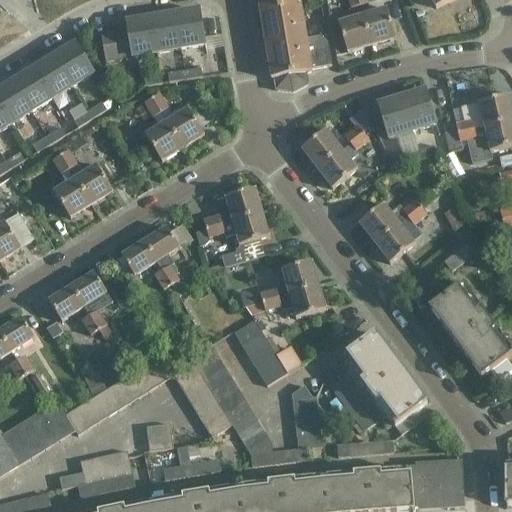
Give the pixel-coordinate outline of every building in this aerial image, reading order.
[(256,0),(260,18),(300,11),(298,0),(256,0)] [(359,8),(356,0),(347,0),(350,10),(359,8)] [(428,0),(434,10),(454,0),(428,0)] [(362,18),(370,49),(394,41),(386,10),(362,18)] [(300,11),(260,18),(270,81),(273,80),(275,92),(292,94),(307,86),(304,75),(311,74),(310,71),(330,68),(325,36),(305,39),(300,11)] [(175,16),(181,51),(206,47),(200,12),(175,16)] [(157,55),(181,51),(175,16),(151,21),(157,55)] [(346,56),(370,49),(362,18),(337,25),(346,56)] [(132,59),(157,55),(151,21),(126,25),(127,32),(132,59)] [(114,34),(118,62),(132,59),(127,32),(114,34)] [(105,64),(118,62),(114,34),(100,36),(105,64)] [(54,60),(73,90),(94,77),(76,47),(54,60)] [(52,102),(73,90),(54,60),(34,72),(52,102)] [(183,73),(185,82),(201,79),(200,70),(183,73)] [(32,115),(52,102),(34,72),(13,84),(32,115)] [(169,85),(185,82),(183,73),(167,76),(169,85)] [(146,89),(162,86),(161,77),(144,80),(146,89)] [(0,108),(11,127),(32,115),(13,84),(0,92),(0,108)] [(410,134),(433,127),(422,92),(399,100),(410,134)] [(160,115),(167,111),(159,97),(151,102),(160,115)] [(484,130),(511,123),(511,110),(509,98),(479,105),(484,130)] [(387,142),(410,134),(399,100),(376,107),(387,142)] [(144,106),(153,120),(160,115),(151,102),(144,106)] [(92,122),(106,113),(102,105),(88,114),(92,122)] [(0,134),(11,127),(0,108),(0,134)] [(166,124),(183,150),(203,137),(186,111),(173,120),(166,124)] [(78,130),(92,122),(88,114),(73,123),(78,130)] [(457,136),(473,132),(471,123),(455,127),(457,136)] [(511,123),(484,130),(490,154),(511,148),(511,123)] [(161,164),(182,151),(183,150),(166,124),(159,129),(144,138),(161,164)] [(350,146),(363,136),(357,129),(345,138),(350,146)] [(47,139),(51,147),(66,138),(61,131),(47,139)] [(475,141),(473,132),(457,136),(459,145),(475,141)] [(316,172),(341,153),(325,133),(301,152),(316,172)] [(363,136),(350,146),(356,153),(368,143),(363,136)] [(37,156),(51,147),(47,139),(33,148),(37,156)] [(419,161),(435,156),(432,148),(416,153),(419,161)] [(341,153),(316,172),(331,192),(356,173),(341,153)] [(403,167),(419,161),(416,153),(400,158),(403,167)] [(69,172),(77,167),(68,154),(61,158),(69,172)] [(6,164),(11,172),(25,163),(20,156),(6,164)] [(69,172),(61,158),(53,163),(61,177),(69,172)] [(0,178),(11,172),(6,164),(0,168),(0,178)] [(74,181),(91,207),(112,194),(95,167),(74,181)] [(501,187),(511,185),(511,172),(499,175),(501,187)] [(70,220),(91,207),(74,181),(53,194),(70,220)] [(218,218),(201,223),(203,231),(261,215),(254,191),(223,200),(227,212),(218,218)] [(408,220),(420,211),(415,203),(402,213),(408,220)] [(454,232),(469,223),(460,207),(444,216),(454,232)] [(373,247),(398,228),(383,208),(358,227),(373,247)] [(501,221),(511,218),(511,209),(499,213),(501,221)] [(420,211),(408,220),(413,227),(426,218),(420,211)] [(18,215),(3,223),(19,249),(33,240),(18,215)] [(268,240),(261,216),(261,215),(203,231),(206,240),(222,236),(222,239),(233,236),(237,248),(268,240)] [(503,230),(511,228),(511,218),(501,221),(503,230)] [(0,263),(20,251),(19,249),(3,223),(0,225),(0,263)] [(398,228),(373,247),(388,266),(413,247),(398,228)] [(143,244),(157,266),(168,259),(180,252),(166,229),(143,244)] [(134,280),(157,266),(143,244),(120,258),(134,280)] [(459,252),(466,262),(473,256),(466,246),(459,252)] [(458,267),(466,262),(459,252),(451,258),(458,267)] [(451,273),(458,267),(451,258),(443,263),(451,273)] [(287,296),(317,288),(310,263),(280,272),(287,296)] [(441,265),(420,281),(429,292),(450,276),(441,265)] [(185,294),(170,270),(170,269),(162,274),(171,288),(178,299),(185,294)] [(155,279),(163,293),(171,288),(162,274),(155,279)] [(70,289),(84,311),(93,305),(106,297),(93,275),(70,289)] [(317,288),(287,296),(294,320),(324,312),(317,288)] [(61,324),(84,311),(70,289),(48,303),(61,324)] [(511,355),(461,289),(430,313),(481,380),(490,373),(499,384),(511,374),(511,368),(506,361),(511,356),(511,355)] [(262,304),(277,299),(275,291),(259,295),(262,304)] [(280,308),(277,299),(262,304),(265,312),(280,308)] [(89,319),(98,333),(106,329),(97,315),(89,319)] [(90,338),(98,333),(89,319),(82,324),(90,338)] [(0,332),(0,337),(11,356),(33,342),(20,320),(0,332)] [(238,346),(259,333),(252,323),(232,336),(238,346)] [(62,334),(55,324),(46,330),(53,340),(62,334)] [(245,356),(265,344),(259,333),(238,346),(245,356)] [(0,362),(11,356),(0,337),(0,362)] [(414,413),(425,405),(374,337),(342,361),(394,429),(414,413)] [(252,367),(272,354),(265,344),(245,356),(252,367)] [(197,372),(217,359),(211,349),(191,361),(194,366),(197,372)] [(258,378),(278,365),(272,354),(252,367),(258,378)] [(17,364),(26,378),(33,374),(24,359),(17,364)] [(145,368),(158,388),(173,379),(160,359),(145,368)] [(204,383),(224,370),(217,359),(197,372),(200,377),(204,383)] [(18,383),(26,378),(17,364),(9,369),(18,383)] [(278,365),(258,378),(264,388),(284,375),(278,365)] [(200,377),(197,372),(194,366),(172,379),(179,390),(200,377)] [(148,394),(158,388),(145,368),(136,374),(148,394)] [(210,393),(230,381),(224,370),(204,383),(206,387),(210,393)] [(137,401),(148,394),(136,374),(125,381),(137,401)] [(206,387),(204,383),(200,377),(179,390),(185,400),(206,387)] [(127,407),(137,401),(125,381),(115,387),(127,407)] [(217,404),(237,391),(230,381),(210,393),(213,397),(217,404)] [(335,397),(344,390),(339,383),(329,390),(335,397)] [(117,413),(127,407),(115,387),(104,393),(117,413)] [(213,397),(210,393),(206,387),(185,400),(192,410),(213,397)] [(303,388),(291,397),(292,402),(312,400),(303,388)] [(340,405),(350,397),(344,390),(335,397),(340,405)] [(223,414),(243,402),(237,391),(217,404),(219,407),(223,414)] [(107,419),(117,413),(104,393),(94,399),(107,419)] [(219,407),(217,404),(213,397),(192,410),(198,420),(219,407)] [(346,412),(355,404),(350,397),(340,405),(346,412)] [(97,426),(107,419),(94,399),(84,406),(97,426)] [(292,414),(316,412),(315,399),(312,400),(292,402),(291,402),(292,414)] [(230,425),(250,413),(243,402),(223,414),(225,418),(230,425)] [(355,404),(346,412),(351,419),(361,412),(355,404)] [(59,444),(73,435),(63,419),(55,405),(41,414),(59,444)] [(86,432),(97,426),(84,406),(74,412),(86,432)] [(225,418),(223,414),(219,407),(198,420),(204,431),(225,418)] [(505,425),(511,421),(511,417),(509,411),(500,415),(505,425)] [(63,419),(73,435),(76,439),(86,432),(74,412),(63,419)] [(294,427),(318,424),(316,412),(292,414),(294,427)] [(361,412),(351,419),(356,426),(366,419),(361,412)] [(236,435),(257,423),(250,413),(230,425),(232,428),(236,435)] [(420,422),(414,413),(394,429),(401,437),(420,422)] [(45,452),(59,444),(41,414),(27,422),(45,452)] [(232,428),(230,425),(225,418),(204,431),(211,441),(232,428)] [(366,419),(356,426),(362,433),(371,426),(366,419)] [(31,461),(45,452),(27,422),(13,431),(31,461)] [(243,446),(263,434),(257,423),(236,435),(249,457),(243,446)] [(295,439),(319,436),(318,424),(294,427),(295,439)] [(147,442),(171,439),(170,427),(146,430),(147,442)] [(17,469),(31,461),(13,431),(1,438),(0,439),(0,441),(8,455),(17,469)] [(259,457),(268,456),(271,455),(271,454),(270,445),(263,434),(243,446),(249,457),(250,458),(258,457),(259,457)] [(305,450),(320,449),(319,436),(295,439),(297,451),(305,450)] [(171,439),(147,442),(149,454),(173,451),(171,439)] [(0,459),(8,455),(0,441),(0,459)] [(384,444),(385,456),(394,455),(393,443),(384,444)] [(375,445),(376,457),(385,456),(384,444),(375,445)] [(358,458),(367,457),(366,445),(357,446),(358,458)] [(366,445),(367,457),(376,457),(375,445),(366,445)] [(349,459),(358,458),(357,446),(348,447),(349,459)] [(340,459),(349,459),(348,447),(339,447),(340,459)] [(296,451),(297,464),(307,462),(305,450),(297,451),(296,451)] [(287,452),(288,465),(297,464),(296,451),(287,452)] [(277,454),(279,466),(288,465),(287,452),(277,454)] [(123,479),(132,477),(126,453),(114,456),(119,480),(123,479)] [(270,467),(279,466),(277,454),(271,454),(271,455),(268,456),(270,467)] [(0,479),(17,469),(8,455),(0,459),(0,479)] [(114,482),(119,480),(114,456),(101,459),(107,483),(114,482)] [(260,468),(270,467),(268,456),(259,457),(260,468)] [(251,469),(260,468),(259,457),(258,457),(250,458),(251,469)] [(105,484),(107,483),(101,459),(90,461),(96,486),(105,484)] [(86,488),(96,486),(90,461),(79,464),(82,475),(85,488),(86,488)] [(207,464),(209,476),(217,474),(215,462),(207,464)] [(198,465),(200,477),(209,476),(207,464),(198,465)] [(189,467),(191,478),(200,477),(198,465),(189,467)] [(182,480),(191,478),(189,467),(180,468),(182,480)] [(457,467),(408,470),(412,509),(459,506),(457,467)] [(173,481),(182,480),(180,468),(171,470),(173,481)] [(164,483),(173,481),(171,470),(162,471),(164,483)] [(323,481),(326,511),(412,511),(409,474),(391,475),(344,479),(323,481)] [(62,493),(78,490),(85,488),(82,475),(59,481),(62,493)] [(123,479),(126,491),(135,489),(132,477),(123,479)] [(114,482),(116,493),(126,491),(123,479),(119,480),(114,482)] [(326,511),(323,481),(298,484),(238,491),(240,511),(326,511)] [(105,484),(107,495),(116,493),(114,482),(107,483),(105,484)] [(98,498),(107,495),(105,484),(96,486),(98,498)] [(89,500),(98,498),(96,486),(86,488),(89,500)] [(80,502),(89,500),(86,488),(85,488),(78,490),(80,502)] [(240,511),(238,491),(220,494),(183,500),(153,506),(154,511),(240,511)] [(37,499),(40,511),(49,509),(46,497),(37,499)] [(28,502),(30,511),(35,511),(40,511),(37,499),(28,502)] [(19,504),(20,511),(30,511),(28,502),(19,504)]
